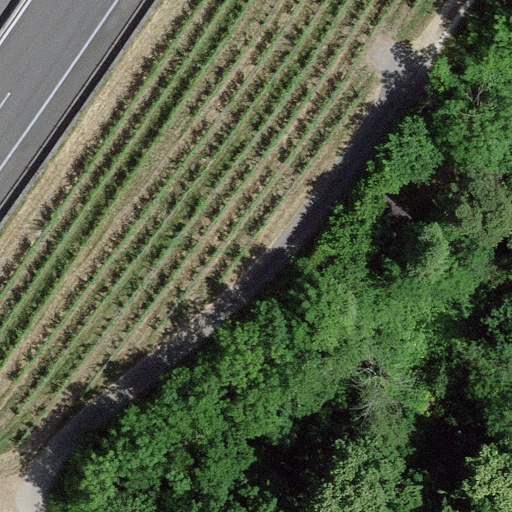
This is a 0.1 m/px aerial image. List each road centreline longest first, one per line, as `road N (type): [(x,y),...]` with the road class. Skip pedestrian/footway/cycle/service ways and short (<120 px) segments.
road 1 (track): [(479,0),(282,274),(34,498),(34,511)]
road 2 (motorway): [(0,109),(77,0)]
